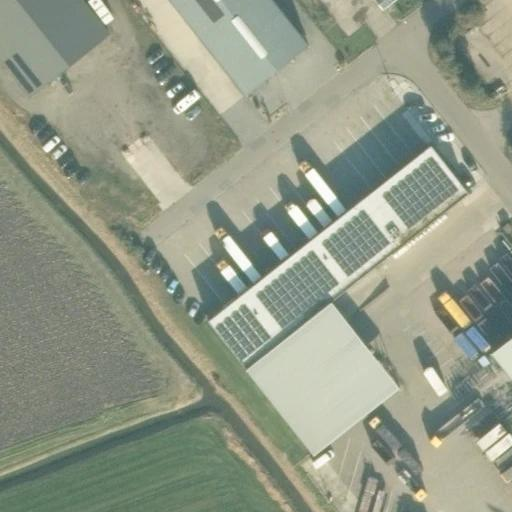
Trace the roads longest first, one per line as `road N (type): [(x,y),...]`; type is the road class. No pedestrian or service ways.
road 1 (unclassified): [(397,47),(147,243)]
road 2 (unclassified): [(511,192),(397,47)]
